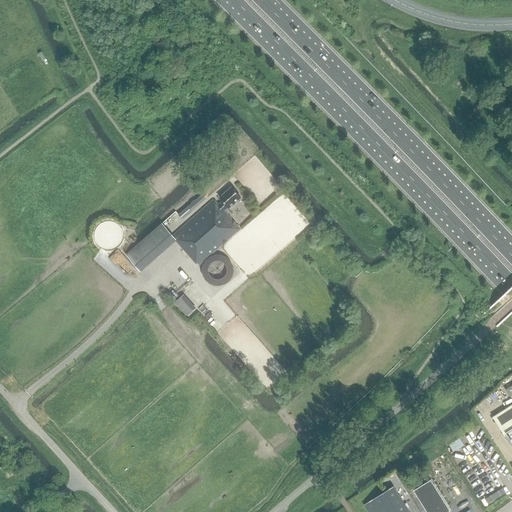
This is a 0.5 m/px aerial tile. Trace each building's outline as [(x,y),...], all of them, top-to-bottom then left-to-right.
[(141,273),(176,242),(195,263),(196,263),(198,265),(218,248),(240,229),(224,212),(240,198),(231,187),(218,197),(222,201),(217,205),(214,201),(213,202),(211,201),(172,235),(162,223),(126,255),(141,273)] [(192,212),(187,207),(178,215),(182,220),(192,212)] [(223,287),(232,273),(228,271),(224,276),(218,272),(213,280),(223,287)] [(195,308),(184,294),(174,302),(186,316),(195,308)] [(511,448),(511,405),(492,418),(504,436),(502,438),(509,445),(510,445),(511,448)] [(459,439),(449,445),(453,452),(463,445),(459,439)] [(447,511),(450,511),(430,480),(413,491),(426,511),(447,511)] [(408,511),(393,487),(364,505),(367,511),(408,511)]
